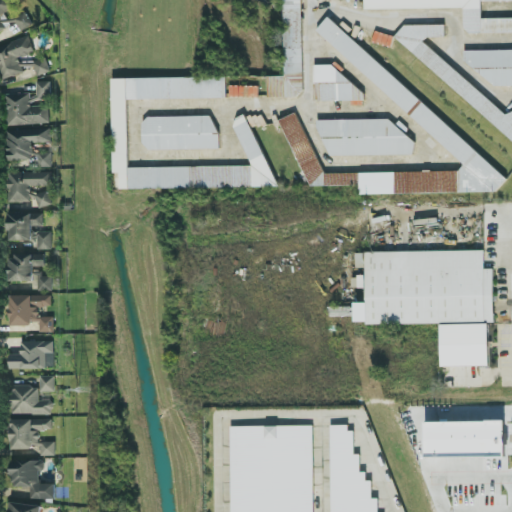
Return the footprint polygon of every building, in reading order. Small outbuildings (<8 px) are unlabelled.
[(302,0),(283,0),(285,77),(268,77),(268,97),(304,97),(302,0)] [(511,0),(365,0),(365,10),(465,9),(465,34),(511,33),(511,18),(483,19),(482,2),(511,1),(511,0)] [(421,100),(329,18),(316,31),(409,114),(421,100)] [(395,38),(511,139),(511,112),(505,112),(424,43),(429,38),(445,38),(445,25),(405,26),(395,38)] [(0,46),(0,77),(1,80),(35,68),(30,54),(34,52),(29,37),(0,46)] [(511,80),(511,50),(465,52),(465,82),(511,80)] [(47,59),(34,63),(38,76),(51,72),(47,59)] [(315,66),(316,102),(352,101),(352,105),(362,105),(362,85),(343,85),(343,65),(315,66)] [(115,190),(277,188),(248,114),(236,119),(236,126),(252,166),(129,168),(128,100),(227,99),(226,78),(113,79),(115,190)] [(38,99),(51,99),(50,82),(38,82),(38,99)] [(230,97),(259,98),(259,87),(230,86),(230,97)] [(9,126),(52,124),(51,106),(31,107),(31,94),(7,95),(9,126)] [(360,173),(361,195),(496,193),(508,179),(423,103),(411,117),(465,165),(459,172),(360,173)] [(360,186),(359,174),(323,174),(300,113),(283,119),(308,187),(360,186)] [(218,149),(217,116),(144,118),(145,151),(218,149)] [(415,155),(415,136),(398,136),(398,120),(323,121),(324,156),(415,155)] [(9,161),(34,160),(33,144),(53,143),(52,129),(8,131),(9,161)] [(53,154),(40,154),(39,167),(53,167),(53,154)] [(9,173),(10,202),(38,201),(38,207),(52,207),(51,189),(53,189),(52,172),(9,173)] [(53,230),(45,230),(45,214),(10,214),(10,241),(38,241),(38,250),(53,250),(53,230)] [(442,367),(490,367),(489,332),(503,332),(503,322),(500,322),(500,314),(495,314),(495,294),(487,294),(486,252),(356,252),(357,268),(366,268),(367,303),(355,303),(355,325),(442,324),(442,367)] [(10,282),(38,282),(38,291),(53,291),(53,275),(35,275),(35,267),(45,267),(45,256),(10,256),(10,282)] [(12,326),(41,325),(41,333),(55,333),(55,318),(40,318),(39,307),(52,307),(52,296),(12,296),(12,326)] [(54,342),(21,342),(22,355),(11,355),(11,369),(55,369),(54,342)] [(41,392),(56,392),(56,377),(41,377),(41,392)] [(40,387),(12,386),(12,415),(51,415),(52,401),(40,401),(40,387)] [(12,420),(12,449),(40,449),(40,431),(53,430),(53,419),(12,420)] [(231,427),(232,511),(314,511),(314,426),(231,427)] [(331,511),(379,511),(379,499),(373,499),(373,481),(367,481),(367,473),(361,473),(361,455),(355,455),(355,431),(349,431),(349,426),(330,426),(331,511)] [(56,457),(56,442),(42,442),(42,457),(56,457)] [(56,500),(56,484),(40,484),(40,472),(45,472),(45,461),(12,461),(12,487),(31,487),(31,500),(56,500)] [(10,511),(41,511),(42,507),(11,503),(10,511)]
